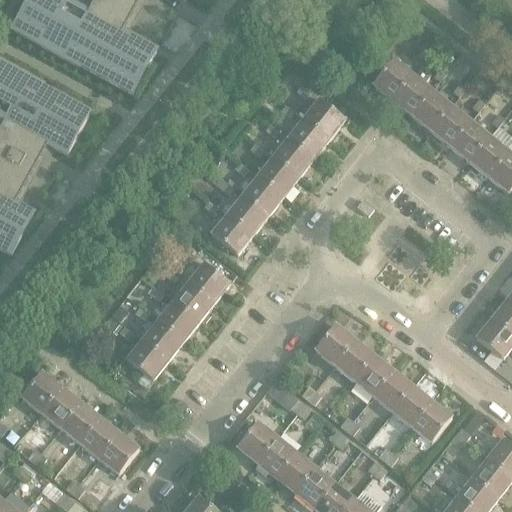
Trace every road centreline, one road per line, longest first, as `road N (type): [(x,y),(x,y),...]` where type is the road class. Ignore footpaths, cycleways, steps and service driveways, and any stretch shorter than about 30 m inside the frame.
road 1 (residential): [(0,328),(266,0)]
road 2 (residential): [(331,271),(316,237),(382,152),(497,244),(423,345)]
road 3 (residential): [(139,511),(331,271)]
